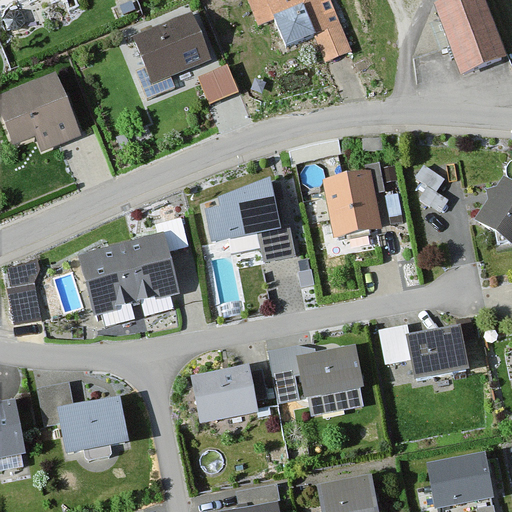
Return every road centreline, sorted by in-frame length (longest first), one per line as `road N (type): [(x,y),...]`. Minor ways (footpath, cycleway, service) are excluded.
road 1 (unclassified): [(0,243),(225,148),(311,122),(400,111),(511,119)]
road 2 (residential): [(450,294),(149,353)]
road 3 (residential): [(178,511),(149,353)]
road 4 (residential): [(149,353),(34,361),(0,353)]
